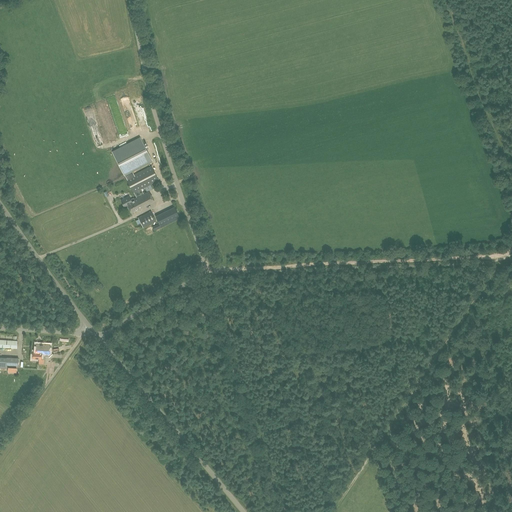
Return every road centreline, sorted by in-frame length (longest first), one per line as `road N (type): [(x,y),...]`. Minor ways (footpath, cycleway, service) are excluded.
road 1 (unclassified): [(100,337),(205,270),(153,111),(131,0)]
road 2 (track): [(205,268),(491,257),(511,249)]
road 3 (track): [(333,511),(499,256)]
road 4 (unclassified): [(244,511),(100,337)]
road 5 (track): [(511,182),(449,0)]
road 6 (unclassified): [(96,333),(0,202)]
